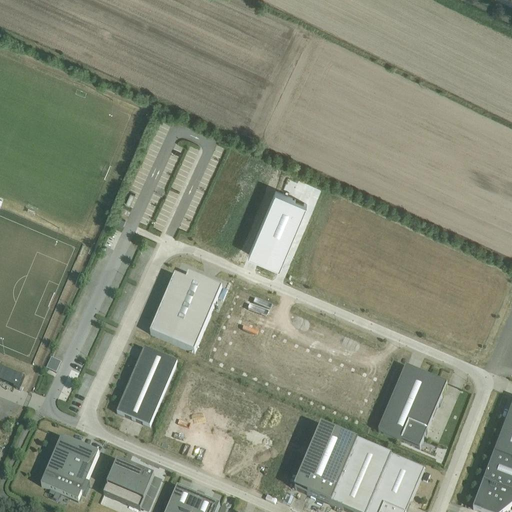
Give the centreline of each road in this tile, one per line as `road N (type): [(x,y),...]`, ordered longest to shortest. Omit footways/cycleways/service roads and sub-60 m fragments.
road 1 (unclassified): [(438,511),(484,391),(478,372),(186,248),(160,257),(89,411),(106,438)]
road 2 (unclassified): [(106,438),(283,511)]
